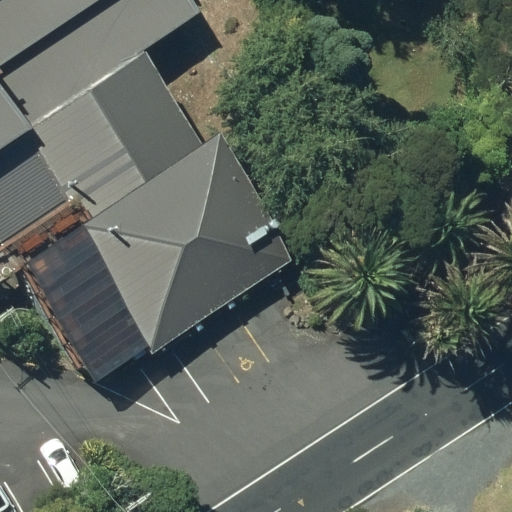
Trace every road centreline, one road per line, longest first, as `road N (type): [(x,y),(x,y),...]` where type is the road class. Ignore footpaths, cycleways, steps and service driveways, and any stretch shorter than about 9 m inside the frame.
road 1 (unknown): [(190,396),(252,329),(289,251),(265,0)]
road 2 (tertiary): [(273,511),(511,359)]
